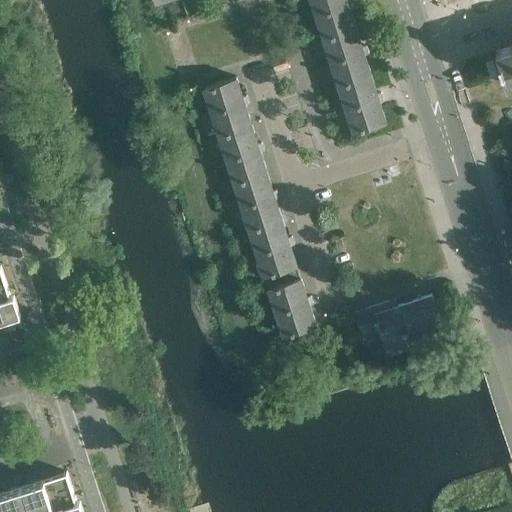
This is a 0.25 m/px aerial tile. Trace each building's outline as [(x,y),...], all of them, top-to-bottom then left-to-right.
[(356,26),(350,7),(355,5),(353,0),(312,0),(324,37),(356,26)] [(371,73),(365,53),(370,52),(367,44),(362,46),(356,26),(324,37),(339,83),(371,73)] [(511,82),(511,44),(497,49),(508,84),(511,82)] [(386,121),(380,101),(385,99),(382,91),(377,93),(371,73),(339,83),(354,131),(386,121)] [(252,123),(245,103),(250,102),(248,94),(243,96),(236,76),(204,86),(220,133),(252,123)] [(267,170),(260,150),(265,149),(263,141),(258,143),(252,123),(220,133),(235,180),(267,170)] [(282,217),(276,198),(281,196),(278,188),(273,190),(267,170),(235,180),(250,227),(282,217)] [(297,264),(291,244),(296,243),(293,235),(288,237),(282,217),(250,227),(265,275),(297,264)] [(301,276),(297,264),(265,275),(269,286),(301,276)] [(0,320),(21,313),(15,293),(11,294),(1,265),(0,265),(0,320)] [(316,324),(310,304),(315,302),(312,294),(307,296),(301,276),(269,286),(284,334),(316,324)] [(409,330),(441,320),(432,293),(392,306),(390,301),(355,312),(363,336),(364,335),(364,334),(380,329),(388,354),(409,347),(405,333),(409,332),(409,330)] [(15,362),(18,373),(26,371),(22,359),(15,362)] [(84,511),(81,499),(77,500),(67,471),(44,478),(55,511),(84,511)] [(55,511),(44,478),(21,485),(29,511),(55,511)] [(29,511),(21,485),(0,492),(0,499),(4,511),(29,511)]
